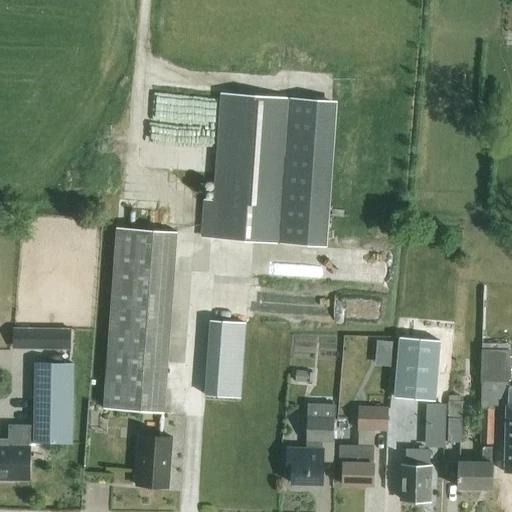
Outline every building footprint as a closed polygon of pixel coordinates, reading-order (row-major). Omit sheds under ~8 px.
[(332,103),(222,95),(214,201),(205,200),(202,237),(322,246),(332,103)] [(210,322),(205,396),(240,398),(245,324),(210,322)] [(70,350),(70,330),(28,329),(28,349),(70,350)] [(394,398),(434,402),(440,338),(399,335),(394,398)] [(376,340),(376,363),(391,363),(392,340),(376,340)] [(163,414),(168,352),(109,348),(104,409),(163,414)] [(509,351),(482,350),(481,406),(482,406),(481,444),(493,445),(494,406),(506,406),(504,473),(511,473),(511,387),(508,387),(509,351)] [(0,480),(29,481),(29,448),(28,448),(28,443),(33,443),(33,444),(73,445),(73,388),(74,364),(35,364),(34,426),(8,425),(8,439),(0,439),(0,480)] [(459,463),(461,463),(463,397),(449,397),(447,465),(459,465),(459,463)] [(426,443),(441,444),(443,404),(428,403),(426,443)] [(308,405),(307,448),(286,448),(286,468),(292,468),(291,484),(322,485),(323,462),(333,463),(334,406),(308,405)] [(359,407),(358,431),(388,432),(388,407),(360,407),(359,407)] [(172,440),(138,438),(135,486),(168,488),(172,440)] [(373,486),(374,447),(340,446),(339,464),(343,464),(343,486),(373,486)] [(459,463),(459,465),(458,489),(492,490),(492,463),(491,463),(492,448),(482,448),(482,463),(461,463),(459,463)] [(429,481),(431,481),(431,467),(429,467),(429,451),(406,450),(406,466),(403,466),(402,501),(428,502),(429,481)]
